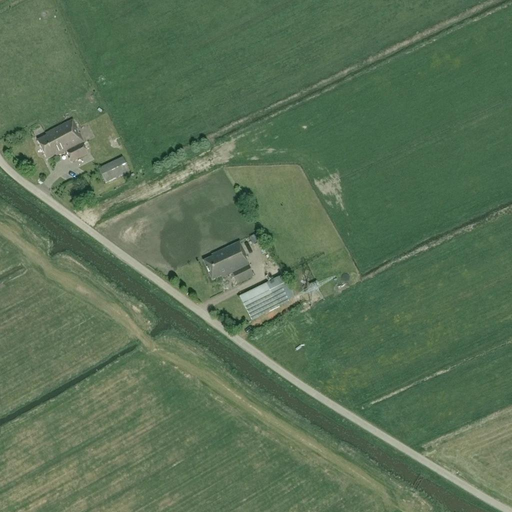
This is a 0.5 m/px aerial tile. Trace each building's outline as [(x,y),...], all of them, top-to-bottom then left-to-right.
[(88,155),(83,145),(84,144),(74,121),(46,133),(47,135),(37,140),(46,159),(55,154),(56,156),(66,152),(71,163),(88,155)] [(105,183),(130,172),(123,157),(99,169),(105,183)] [(223,214),(228,220),(233,217),(229,210),(223,214)] [(254,277),(245,258),(247,257),(240,242),(213,255),(214,257),(203,262),(211,280),(221,275),(222,277),(233,273),(238,284),(254,277)] [(278,279),(240,297),(251,321),(289,303),(278,279)]
